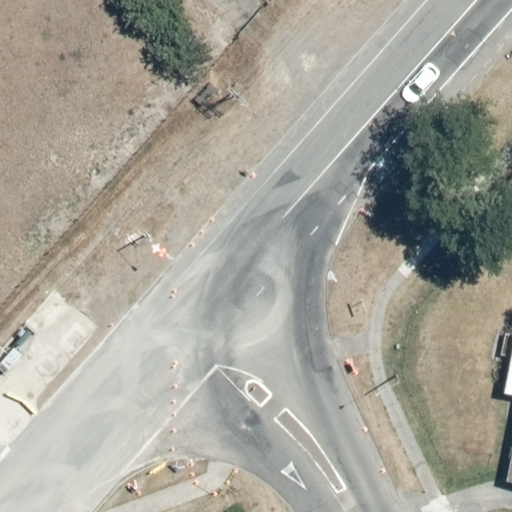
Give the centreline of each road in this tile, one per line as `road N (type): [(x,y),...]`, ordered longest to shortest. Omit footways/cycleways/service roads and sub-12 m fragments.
road 1 (secondary): [(474,0),(182,327)]
road 2 (tertiary): [(182,327),(318,453),(355,511)]
road 3 (secondary): [(182,327),(19,511)]
